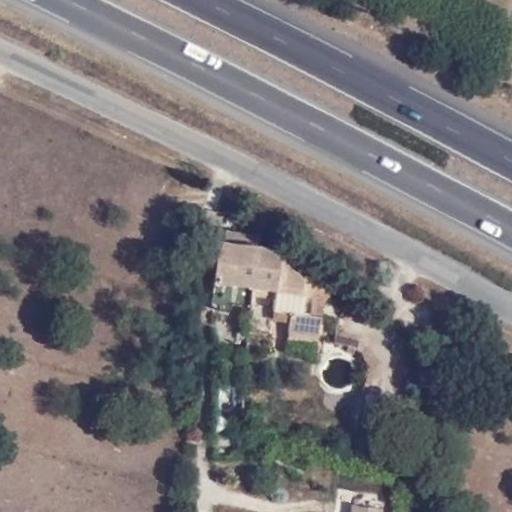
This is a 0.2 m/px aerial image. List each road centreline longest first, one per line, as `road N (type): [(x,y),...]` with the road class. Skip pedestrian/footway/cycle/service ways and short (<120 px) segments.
road 1 (unclassified): [(0,53),(511,311)]
road 2 (motorway): [(62,0),(511,229)]
road 3 (motorway): [(511,161),(195,0)]
